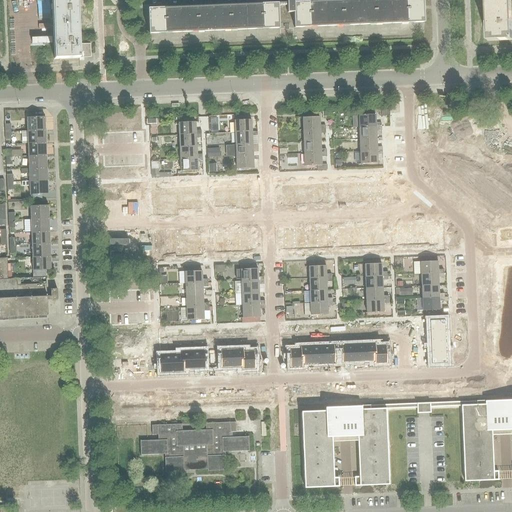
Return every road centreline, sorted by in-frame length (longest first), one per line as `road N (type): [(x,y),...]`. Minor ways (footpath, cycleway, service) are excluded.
road 1 (residential): [(277,377),(474,372),(469,237),(410,177),(409,78)]
road 2 (residential): [(85,334),(77,93)]
road 3 (residential): [(87,387),(277,377)]
road 4 (residential): [(420,213),(270,219)]
road 5 (tertiary): [(265,83),(409,78)]
road 6 (residential): [(276,339),(419,333)]
road 7 (residential): [(270,219),(265,83)]
road 8 (tertiary): [(141,89),(265,83)]
road 9 (residential): [(91,511),(87,387)]
road 10 (residential): [(276,339),(270,219)]
